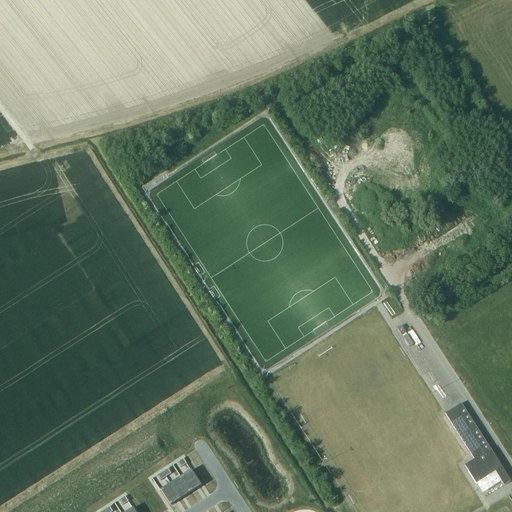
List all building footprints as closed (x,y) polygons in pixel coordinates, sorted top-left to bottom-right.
[(397,329),(401,335),(406,333),(401,326),(397,329)] [(413,345),(407,335),(403,337),(409,347),(413,345)] [(476,483),(480,481),(495,471),(504,485),(511,481),(480,432),(460,403),(444,413),(474,459),(464,465),(476,483)] [(183,459),(178,463),(181,468),(186,464),(183,459)] [(167,469),(162,473),(166,478),(171,474),(167,469)] [(191,471),(180,478),(190,493),(201,487),(191,471)] [(162,473),(157,476),(161,481),(166,478),(162,473)] [(180,478),(170,484),(180,500),(190,493),(180,478)] [(170,484),(160,491),(170,506),(180,500),(170,484)] [(125,497),(119,500),(123,506),(128,502),(125,497)]
